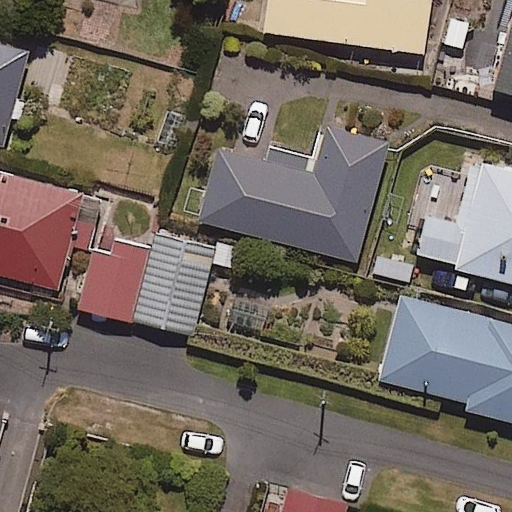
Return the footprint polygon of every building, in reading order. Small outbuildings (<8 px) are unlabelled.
[(267,0),(263,37),(424,58),(431,0),(267,0)] [(511,19),(492,95),(511,100),(511,19)] [(27,55),(0,48),(0,149),(2,150),(27,55)] [(264,162),(217,151),(200,221),(354,259),(382,147),(326,133),(318,165),(267,153),(264,162)] [(511,177),(473,167),(459,226),(424,218),(414,257),(455,267),(453,275),(511,289),(511,177)] [(0,175),(0,278),(57,293),(69,246),(87,250),(100,201),(0,175)] [(215,250),(157,236),(135,325),(193,339),(215,250)] [(110,257),(92,252),(76,311),(130,325),(149,251),(114,242),(110,257)] [(511,327),(398,296),(373,385),(511,423),(511,327)] [(347,511),(349,506),(281,489),(275,511),(347,511)]
